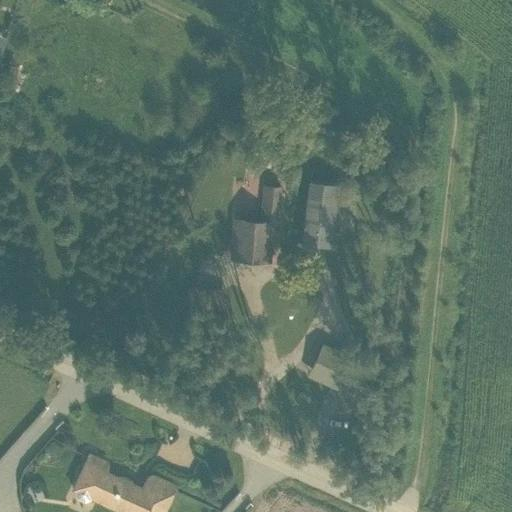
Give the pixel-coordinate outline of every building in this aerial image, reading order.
[(332,231),(352,233),(357,186),(307,181),(300,244),(330,247),(332,231)] [(228,259),(271,262),(273,230),(278,231),(282,187),(261,185),(257,219),(232,218),(228,259)] [(186,309),(221,310),(223,288),(186,286),(186,309)] [(307,376),(352,396),(367,361),(322,342),(307,376)] [(162,511),(163,511),(173,487),(152,477),(150,477),(148,478),(146,479),(146,481),(151,483),(147,492),(131,485),(129,482),(127,480),(124,479),(121,478),(119,478),(116,478),(108,474),(103,472),(105,471),(106,469),(106,466),(105,464),(103,462),(88,455),(72,491),(73,491),(73,493),(75,499),(83,503),(90,500),(90,499),(117,511),(162,511)]
